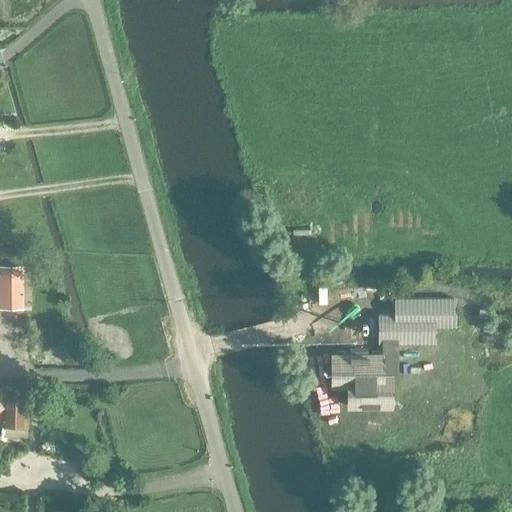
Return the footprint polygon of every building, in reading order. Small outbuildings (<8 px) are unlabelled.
[(0,284),(0,318),(24,320),(26,285),(0,284)] [(379,315),(379,343),(382,343),(399,343),(435,343),(435,327),(455,327),(455,299),(395,299),(395,315),(379,315)] [(352,356),(332,356),(332,385),(348,385),(348,406),(375,406),(375,396),(375,382),(386,382),(386,385),(391,385),(391,386),(392,386),(392,382),(399,382),(399,357),(399,343),(382,343),(382,356),(367,356),(367,354),(352,354),(352,356)] [(28,426),(29,388),(3,387),(3,388),(0,388),(0,423),(2,423),(2,425),(28,426)] [(411,408),(361,416),(365,443),(415,435),(411,408)]
